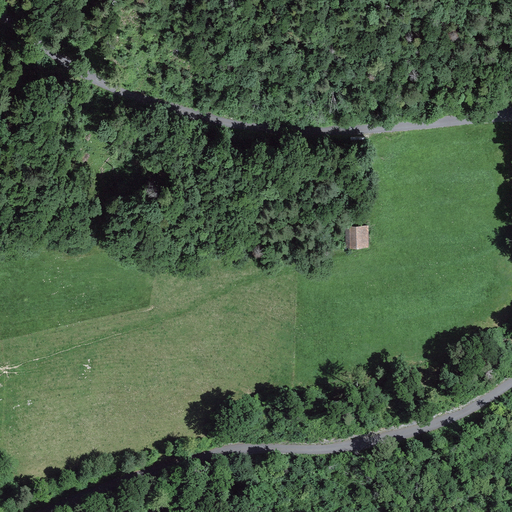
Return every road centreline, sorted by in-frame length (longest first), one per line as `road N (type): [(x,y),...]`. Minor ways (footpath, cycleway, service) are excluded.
road 1 (unclassified): [(511,114),(288,131),(214,120),(137,99),(30,42),(0,15)]
road 2 (unclassified): [(42,511),(190,457),(353,445),(434,424),(511,382)]
